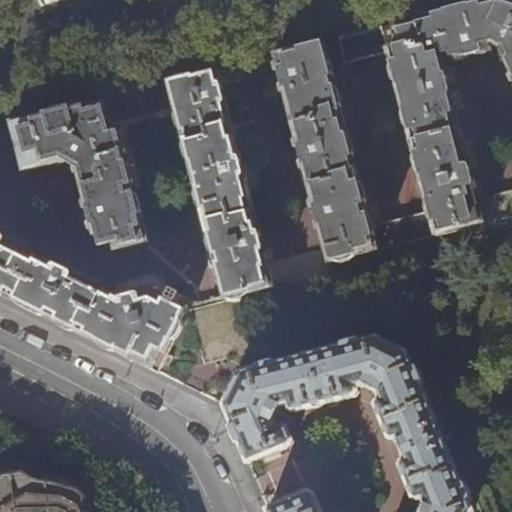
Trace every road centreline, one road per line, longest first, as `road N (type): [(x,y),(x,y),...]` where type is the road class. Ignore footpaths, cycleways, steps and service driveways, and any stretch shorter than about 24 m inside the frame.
road 1 (tertiary): [(234,511),(191,433),(0,327)]
road 2 (tertiary): [(0,361),(158,452),(191,511)]
